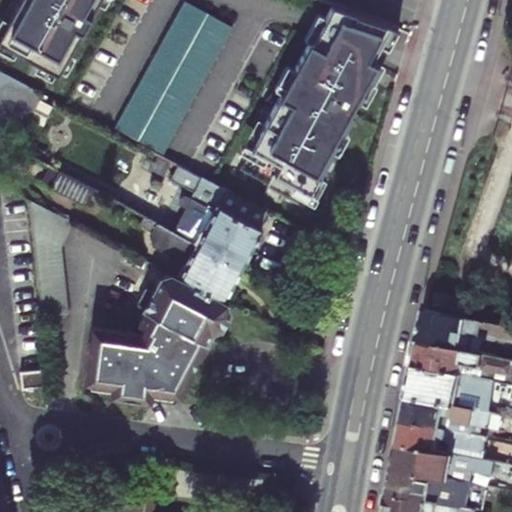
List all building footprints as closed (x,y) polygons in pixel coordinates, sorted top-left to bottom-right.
[(99,0),(12,0),(1,22),(6,24),(0,35),(0,44),(58,76),(99,0)] [(198,0),(184,0),(117,123),(166,148),(237,19),(198,0)] [(376,15),(334,2),(311,42),(310,41),(239,169),(267,184),(265,187),(302,207),(333,151),(330,149),(340,130),(343,132),(353,115),(348,112),(354,100),(356,101),(368,81),(371,82),(380,65),(372,61),(392,24),(376,15)] [(48,93),(0,68),(0,100),(35,118),(48,93)] [(272,208),(223,181),(194,166),(184,161),(177,174),(199,185),(191,200),(189,199),(184,197),(180,199),(177,203),(179,208),(184,211),(172,233),(241,269),(272,208)] [(95,193),(61,175),(54,188),(55,193),(82,207),(89,205),(95,193)] [(43,319),(32,204),(0,187),(0,190),(19,391),(49,389),(43,319)] [(75,226),(32,204),(43,319),(69,317),(63,250),(75,226)] [(241,269),(172,233),(145,219),(141,228),(153,234),(151,240),(154,250),(184,266),(178,280),(224,304),(241,269)] [(228,314),(226,305),(224,304),(178,280),(170,276),(159,281),(152,295),(145,292),(137,308),(146,313),(139,326),(145,330),(142,336),(92,329),(84,383),(88,384),(111,387),(110,393),(110,397),(150,402),(150,398),(150,393),(175,396),(177,396),(211,331),(219,330),(228,314)] [(439,305),(489,315),(492,301),(442,291),(439,305)] [(511,324),(431,307),(424,338),(477,350),(480,336),(501,340),(503,336),(511,337),(511,324)] [(477,350),(424,338),(419,363),(450,369),(452,360),(500,369),(503,355),(477,350)] [(419,363),(413,393),(448,399),(450,387),(457,388),(458,384),(479,389),(482,375),(450,369),(419,363)] [(111,387),(88,384),(90,390),(110,393),(111,387)] [(413,393),(408,418),(473,431),(475,417),(496,422),(498,410),(448,399),(413,393)] [(408,418),(403,442),(440,449),(443,435),(453,437),(453,441),(455,443),(457,444),(461,444),(494,452),(497,436),(473,431),(408,418)] [(403,442),(399,467),(472,481),(474,469),(511,476),(511,462),(440,449),(403,442)] [(399,467),(394,491),(467,505),(470,489),(477,490),(479,483),(472,481),(399,467)] [(389,511),(432,511),(433,510),(436,511),(478,511),(479,508),(467,505),(394,491),(389,511)] [(152,511),(154,498),(121,495),(118,511),(152,511)]
